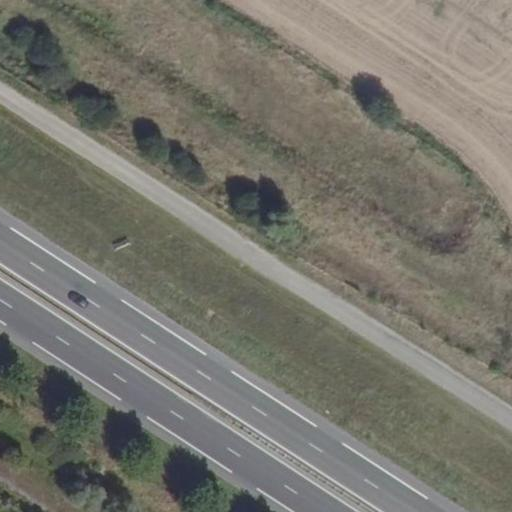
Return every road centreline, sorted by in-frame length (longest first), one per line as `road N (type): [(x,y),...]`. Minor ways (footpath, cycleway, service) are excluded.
road 1 (trunk): [(414,511),(0,243)]
road 2 (trunk): [(0,299),(326,511)]
